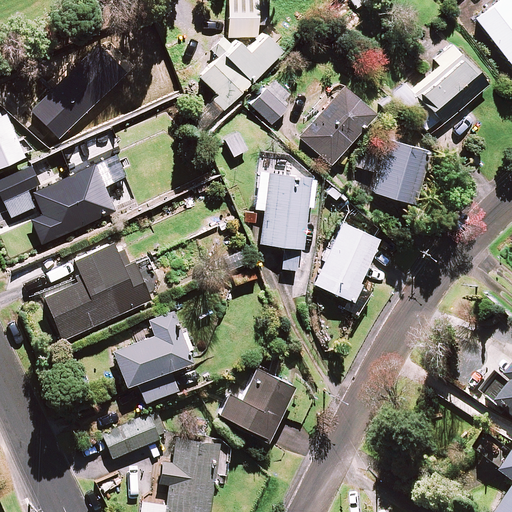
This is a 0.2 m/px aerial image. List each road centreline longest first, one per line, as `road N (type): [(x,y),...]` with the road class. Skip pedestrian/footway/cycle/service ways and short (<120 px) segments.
road 1 (residential): [(511,196),(454,255),(404,324),(306,511)]
road 2 (residential): [(65,511),(0,376)]
